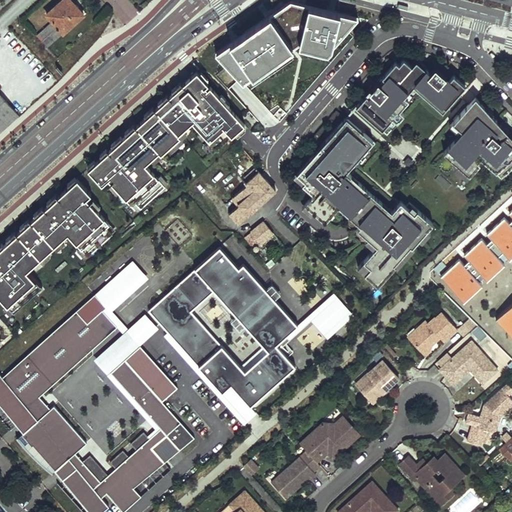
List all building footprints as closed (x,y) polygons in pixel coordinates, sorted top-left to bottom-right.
[(53,20),(36,35),(47,47),(84,14),(71,0),(62,0),(47,15),(53,20)] [(339,16),(307,8),(299,48),(326,55),(330,50),(339,16)] [(293,51),(270,18),(216,55),(242,85),(251,79),(252,79),(293,51)] [(443,110),(466,84),(454,74),(450,78),(435,66),(430,71),(416,59),(412,64),(404,58),(399,63),(396,60),(373,86),(372,85),(368,89),(370,90),(372,93),(369,96),(367,94),(356,105),(387,132),(393,126),(390,124),(394,119),(397,121),(404,113),(400,109),(409,99),(405,95),(414,85),(418,89),(421,85),(424,89),(421,92),(427,96),(429,94),(431,96),(430,98),(443,110)] [(192,79),(204,92),(207,89),(195,77),(192,79)] [(105,185),(128,210),(131,207),(137,214),(161,192),(142,170),(156,158),(158,160),(177,143),(175,140),(189,128),(206,147),(204,149),(211,157),(229,141),(205,114),(218,103),(208,92),(206,94),(204,92),(192,79),(180,90),(183,93),(176,99),(174,96),(105,157),(108,160),(102,165),(99,162),(91,169),(105,185)] [(405,95),(409,99),(418,89),(414,85),(405,95)] [(183,93),(180,90),(174,96),(176,99),(183,93)] [(0,130),(17,115),(0,95),(0,130)] [(483,108),(473,97),(451,123),(458,130),(463,134),(455,143),(452,141),(442,153),(456,165),(467,176),(478,164),(476,162),(479,158),(482,155),(491,163),(488,167),(499,176),(511,164),(511,142),(511,143),(507,137),(501,142),(493,134),(500,127),(490,115),(489,117),(481,110),(483,108)] [(205,114),(229,141),(229,142),(242,130),(218,103),(205,114)] [(489,117),(490,115),(491,114),(484,107),(483,108),(481,110),(489,117)] [(425,230),(431,224),(407,203),(404,206),(395,216),(390,212),(389,211),(387,213),(378,206),(380,203),(357,182),(354,185),(347,179),(349,176),(344,172),(342,169),(344,167),(347,169),(349,171),(373,143),(361,132),(355,139),(349,134),(355,127),(344,118),(324,140),(327,143),(318,153),(315,150),(295,174),(301,180),(299,183),(310,192),(301,202),(310,210),(323,221),(332,211),(328,208),(333,203),(337,206),(340,203),(362,222),(359,226),(356,229),(366,238),(375,246),(372,250),(362,261),(369,267),(363,274),(376,286),(394,266),(392,264),(408,246),(410,247),(417,240),(425,230)] [(456,132),(458,130),(451,123),(449,125),(456,132)] [(355,139),(361,132),(355,127),(349,134),(355,139)] [(511,142),(511,139),(500,127),(493,134),(501,142),(507,137),(511,143),(511,142)] [(327,143),(324,140),(315,150),(318,153),(327,143)] [(479,158),(488,167),(491,163),(482,155),(479,158)] [(108,160),(105,157),(99,162),(102,165),(108,160)] [(402,163),(407,168),(411,163),(406,158),(402,163)] [(464,179),(467,176),(456,165),(452,169),(464,179)] [(105,185),(91,169),(85,175),(98,190),(105,185)] [(276,189),(259,170),(246,182),(248,184),(263,201),(276,189)] [(354,185),(357,182),(349,176),(347,179),(354,185)] [(433,181),(444,191),(449,186),(438,176),(433,181)] [(69,189),(83,204),(88,200),(74,184),(69,189)] [(248,184),(233,198),(238,204),(230,212),(239,222),(263,201),(248,184)] [(0,308),(2,311),(8,317),(9,318),(38,293),(25,277),(24,278),(22,276),(29,270),(44,257),(50,251),(58,244),(64,239),(77,253),(84,261),(108,239),(102,232),(105,229),(83,204),(69,189),(54,202),(57,205),(51,210),(48,207),(0,250),(0,308)] [(511,202),(509,200),(476,233),(492,248),(511,228),(511,202)] [(48,207),(51,210),(57,205),(54,202),(48,207)] [(310,210),(301,202),(298,206),(307,214),(310,210)] [(395,216),(404,206),(399,202),(390,212),(395,216)] [(328,208),(332,211),(337,206),(333,203),(328,208)] [(340,203),(337,206),(359,226),(362,222),(340,203)] [(387,213),(389,211),(380,203),(378,206),(387,213)] [(131,207),(128,210),(134,217),(137,214),(131,207)] [(264,221),(252,230),(262,242),(273,232),(264,221)] [(102,232),(108,239),(112,236),(105,229),(102,232)] [(425,230),(417,240),(420,243),(429,233),(425,230)] [(244,237),(252,246),(256,242),(249,233),(245,236),(244,237)] [(375,246),(366,238),(363,242),(372,250),(375,246)] [(58,244),(50,251),(55,256),(63,249),(58,244)] [(499,251),(510,262),(511,259),(511,252),(505,245),(499,251)] [(392,264),(394,266),(396,268),(412,249),(410,247),(408,246),(392,264)] [(84,261),(77,253),(72,258),(79,266),(84,261)] [(44,257),(29,270),(34,274),(48,262),(44,257)] [(369,267),(362,261),(356,268),(363,274),(369,267)] [(110,267),(88,287),(93,293),(116,273),(110,267)] [(266,290),(275,297),(279,292),(270,285),(266,290)] [(333,292),(306,316),(327,339),(354,315),(333,292)] [(0,403),(17,424),(22,420),(37,407),(44,401),(40,396),(38,394),(50,383),(45,376),(46,375),(54,384),(69,370),(67,367),(76,360),(78,362),(94,348),(92,346),(100,338),(102,340),(118,326),(106,313),(110,310),(99,298),(80,313),(82,315),(72,324),(70,321),(54,334),(56,337),(47,344),(45,342),(29,355),(35,362),(33,364),(29,358),(8,376),(12,380),(9,383),(3,376),(0,372),(0,403)] [(8,317),(2,311),(0,312),(0,314),(5,320),(8,317)] [(443,340),(457,328),(441,311),(435,317),(435,316),(428,322),(425,320),(418,326),(413,342),(417,347),(428,351),(431,342),(439,336),(443,340)] [(80,313),(70,321),(72,324),(82,315),(80,313)] [(468,317),(463,324),(472,330),(476,323),(468,317)] [(129,391),(111,372),(125,359),(145,342),(132,326),(94,359),(126,394),(129,391)] [(418,326),(407,336),(413,342),(418,326)] [(480,326),(472,330),(478,340),(486,336),(480,326)] [(54,334),(45,342),(47,344),(56,337),(54,334)] [(92,346),(94,348),(102,340),(100,338),(92,346)] [(497,370),(471,340),(439,369),(452,384),(469,369),(471,367),(483,381),(497,370)] [(29,355),(3,376),(9,383),(12,380),(8,376),(29,358),(33,364),(35,362),(29,355)] [(109,475),(91,454),(83,461),(68,474),(62,479),(89,511),(104,511),(112,508),(104,499),(109,495),(123,511),(127,511),(144,498),(136,490),(166,463),(153,448),(168,436),(181,450),(195,437),(125,359),(111,372),(129,391),(161,428),(150,438),(144,431),(131,443),(137,449),(129,456),(123,449),(110,461),(116,468),(109,475)] [(399,377),(383,359),(356,383),(371,399),(384,388),(385,390),(399,377)] [(67,367),(69,370),(78,362),(76,360),(67,367)] [(471,367),(469,369),(481,383),(483,381),(471,367)] [(38,394),(40,396),(54,384),(46,375),(45,376),(50,383),(38,394)] [(501,415),(511,405),(511,399),(501,387),(483,403),(482,408),(484,408),(482,412),(480,412),(479,416),(475,425),(471,423),(465,439),(478,444),(480,441),(488,444),(492,432),(496,429),(501,415)] [(371,399),(373,401),(385,390),(384,388),(371,399)] [(28,428),(18,437),(26,447),(31,453),(38,460),(44,466),(53,473),(62,466),(75,452),(87,442),(55,405),(43,414),(28,428)] [(25,424),(28,428),(43,414),(37,407),(22,420),(25,424)] [(337,409),(323,422),(335,423),(343,415),(337,409)] [(479,416),(468,412),(465,421),(471,423),(475,425),(479,416)] [(306,450),(314,459),(328,446),(332,448),(333,451),(337,455),(360,434),(343,415),(335,423),(323,422),(320,424),(320,438),(313,445),(309,441),(303,446),(306,450)] [(320,424),(300,443),(303,446),(309,441),(313,445),(320,438),(320,424)] [(511,437),(511,436),(504,444),(499,448),(509,457),(511,453),(511,437)] [(314,459),(319,464),(330,454),(333,458),(337,455),(333,451),(332,448),(328,446),(314,459)] [(314,471),(320,465),(319,464),(314,459),(306,450),(271,482),(286,498),(296,489),(293,485),(295,483),(296,485),(306,476),(308,478),(309,480),(316,473),(314,471)] [(65,470),(68,474),(83,461),(75,452),(62,466),(65,470)] [(418,477),(437,499),(452,486),(465,475),(446,453),(438,460),(434,456),(428,461),(421,468),(417,464),(409,455),(401,462),(412,476),(414,474),(418,477)] [(260,467),(251,457),(244,464),(253,474),(260,467)] [(425,457),(417,464),(421,468),(428,461),(425,457)] [(293,485),(296,489),(308,478),(306,476),(296,485),(295,483),(293,485)] [(377,511),(395,511),(399,509),(372,481),(338,511),(367,511),(371,509),(373,507),(377,511)] [(437,499),(442,505),(457,492),(452,486),(437,499)] [(264,511),(245,490),(230,504),(236,511),(235,511),(264,511)]
